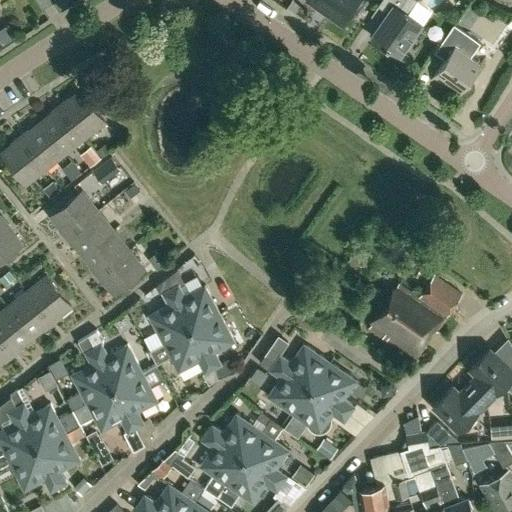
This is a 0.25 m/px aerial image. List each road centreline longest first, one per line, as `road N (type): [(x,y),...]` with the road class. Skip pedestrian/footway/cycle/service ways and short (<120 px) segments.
road 1 (residential): [(417,394),(290,301),(238,374),(215,386),(84,511)]
road 2 (residential): [(473,164),(226,0)]
road 3 (residential): [(299,511),(417,394)]
road 4 (residential): [(0,76),(126,0)]
road 5 (residential): [(417,394),(486,323),(511,308)]
